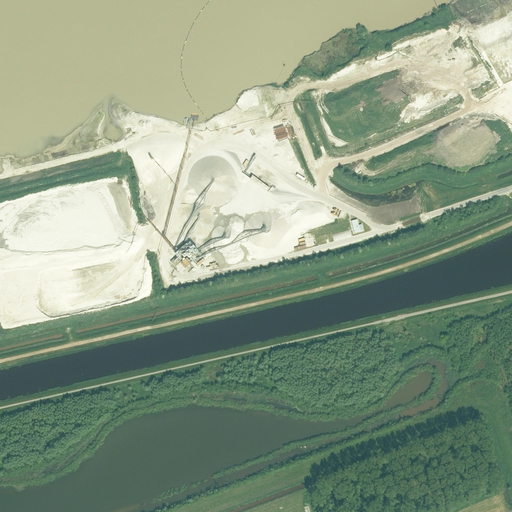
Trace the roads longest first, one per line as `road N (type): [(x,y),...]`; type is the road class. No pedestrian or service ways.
road 1 (track): [(0,361),(370,275),(511,222)]
road 2 (unclassified): [(511,188),(298,252)]
